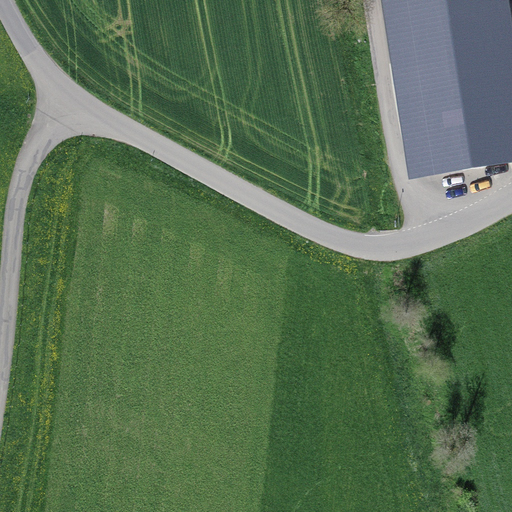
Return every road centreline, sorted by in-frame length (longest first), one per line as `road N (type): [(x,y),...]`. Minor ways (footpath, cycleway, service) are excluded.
road 1 (tertiary): [(72,98),(335,239),(404,243),(511,198)]
road 2 (unclassified): [(0,352),(23,175),(72,98)]
road 3 (tertiary): [(2,0),(41,67),(72,98)]
